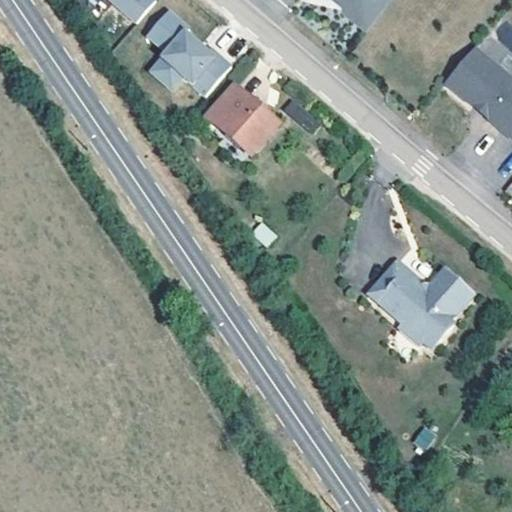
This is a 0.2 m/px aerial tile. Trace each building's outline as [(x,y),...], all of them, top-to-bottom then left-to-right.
[(150,11),(137,0),(94,0),(93,2),(131,34),(150,11)] [(341,0),(342,2),(342,6),(370,29),(394,0),(341,0)] [(173,38),(150,64),(201,107),(227,76),(207,59),(203,63),(173,38)] [(511,76),(481,51),(452,87),(479,109),(481,107),(493,116),(496,119),(494,122),(511,136),(511,76)] [(274,133),(230,95),(204,126),(248,163),(274,133)] [(310,134),(320,123),(293,99),(283,110),(310,134)] [(481,107),(479,109),(494,122),(496,119),(493,116),(481,107)] [(267,247),(277,235),(261,222),(251,234),(267,247)] [(418,300),(418,290),(397,273),(369,305),(403,336),(412,335),(422,343),(423,352),(431,360),(453,336),(449,333),(472,306),(443,281),(430,297),(434,300),(428,307),(421,310),(414,305),(418,300)] [(434,300),(430,297),(418,290),(418,300),(414,305),(421,310),(428,307),(434,300)] [(422,343),(412,335),(403,336),(400,340),(419,356),(423,352),(422,343)] [(423,426),(412,444),(425,452),(436,434),(423,426)]
